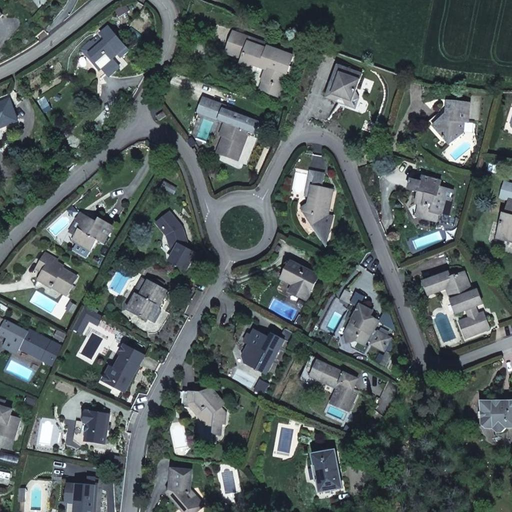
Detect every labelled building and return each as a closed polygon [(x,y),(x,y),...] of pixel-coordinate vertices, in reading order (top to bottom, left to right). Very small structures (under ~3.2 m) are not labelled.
[(106,40),(90,54),(97,62),(92,67),(102,79),(107,74),(110,76),(120,67),(113,59),(118,54),(121,58),(129,51),(114,34),(109,27),(101,34),(106,40)] [(234,32),(226,53),(243,58),(241,63),(253,67),(254,64),(267,68),(262,80),(268,82),(265,90),(279,96),(282,87),(279,86),(284,69),(287,70),(291,57),(267,48),(266,51),(261,49),(262,46),(263,43),(234,32)] [(330,88),(326,98),(336,102),(343,99),(346,106),(360,99),(356,93),(363,74),(338,65),(333,79),(336,85),(330,88)] [(219,120),(223,109),(225,106),(203,98),(198,112),(219,120)] [(356,109),(360,99),(346,106),(356,109)] [(0,103),(0,128),(18,122),(10,100),(0,103)] [(433,126),(450,145),(464,134),(464,123),(468,123),(470,104),(448,102),(447,112),(448,113),(450,115),(445,119),(443,117),(433,126)] [(226,138),(221,154),(237,160),(247,134),(254,137),(261,118),(255,116),(253,121),(223,109),(219,120),(225,122),(220,136),(223,137),(226,138)] [(164,111),(157,117),(160,121),(167,116),(164,111)] [(223,137),(217,153),(221,154),(226,138),(223,137)] [(307,191),(311,193),(313,186),(322,188),(325,175),(311,172),(307,191)] [(420,205),(417,215),(434,220),(435,213),(439,214),(440,214),(444,199),(450,200),(453,191),(440,188),(441,182),(423,177),(422,183),(411,180),(409,190),(419,193),(417,201),(417,202),(417,203),(418,204),(419,204),(420,205)] [(505,184),(503,192),(509,193),(511,185),(505,184)] [(501,198),(510,200),(511,200),(511,185),(509,193),(503,192),(501,198)] [(309,205),(302,209),(313,225),(320,221),(321,223),(319,234),(323,240),(328,241),(333,217),(327,216),(323,208),(328,203),(329,206),(333,190),(322,188),(313,186),(311,193),(309,205)] [(511,200),(510,200),(505,215),(503,215),(499,234),(505,236),(509,242),(511,242),(511,200)] [(81,213),(76,222),(84,226),(82,230),(80,229),(76,235),(73,240),(92,251),(98,241),(103,244),(113,226),(99,218),(97,222),(81,213)] [(174,254),(170,261),(187,270),(196,253),(189,250),(183,227),(170,213),(157,223),(168,236),(170,234),(175,251),(174,254)] [(82,230),(84,226),(76,222),(70,233),(76,235),(80,229),(82,230)] [(45,253),(36,268),(43,273),(38,280),(51,288),(53,284),(68,293),(70,289),(73,290),(75,287),(72,285),(77,277),(62,269),(64,267),(56,262),(54,261),(55,259),(45,253)] [(291,262),(283,279),(294,285),(290,292),(307,300),(319,276),(291,262)] [(429,280),(434,294),(448,289),(451,288),(461,312),(466,310),(470,318),(460,322),(467,338),(490,329),(484,313),(479,315),(476,306),(481,305),(475,291),(473,292),(465,273),(451,278),(449,272),(429,280)] [(137,295),(140,297),(148,282),(142,279),(135,294),(137,295)] [(430,295),(434,294),(429,280),(424,282),(430,295)] [(137,295),(128,310),(148,321),(148,320),(156,306),(159,308),(168,292),(149,281),(148,282),(140,297),(137,295)] [(68,293),(53,284),(51,288),(66,296),(68,293)] [(458,314),(461,312),(451,288),(448,289),(458,314)] [(356,295),(346,290),(341,300),(351,305),(356,295)] [(361,305),(347,331),(351,343),(357,341),(365,345),(367,340),(372,343),(378,332),(375,329),(379,322),(371,317),(367,315),(370,310),(361,305)] [(159,308),(156,306),(148,320),(154,323),(162,309),(159,308)] [(97,325),(102,317),(84,307),(72,329),(81,334),(88,321),(97,325)] [(299,314),(294,323),(298,325),(303,316),(299,314)] [(380,319),(379,322),(375,329),(378,332),(390,338),(396,328),(380,319)] [(7,322),(0,335),(8,339),(15,325),(7,322)] [(8,339),(4,347),(15,353),(19,352),(20,349),(33,356),(36,357),(40,357),(43,358),(52,342),(29,330),(28,332),(15,325),(8,339)] [(243,356),(246,364),(267,375),(285,340),(290,343),(295,333),(285,328),(281,338),(273,334),(270,338),(268,342),(263,339),(265,335),(255,330),(252,336),(249,334),(245,342),(249,344),(243,356)] [(68,336),(57,330),(54,337),(65,343),(68,336)] [(372,343),(372,344),(384,351),(390,338),(378,332),(372,343)] [(63,347),(57,344),(49,360),(54,364),(63,347)] [(120,355),(122,356),(116,369),(114,368),(112,367),(104,382),(125,393),(133,379),(145,355),(125,345),(120,355)] [(383,362),(381,364),(386,367),(393,355),(388,353),(385,357),(386,358),(384,362),(383,362)] [(122,356),(120,355),(114,368),(116,369),(122,356)] [(358,379),(345,373),(318,361),(312,376),(338,388),(331,403),(349,412),(359,391),(354,389),(358,379)] [(270,384),(261,380),(256,390),(265,394),(270,384)] [(184,392),(182,407),(192,408),(195,412),(198,412),(201,413),(200,415),(200,418),(207,426),(210,426),(214,426),(213,430),(213,434),(221,435),(223,424),(225,424),(226,413),(222,408),(226,405),(213,389),(207,394),(207,396),(202,396),(202,394),(190,392),(184,392)] [(0,400),(0,422),(0,423),(0,422),(0,434),(15,439),(21,419),(11,416),(13,410),(4,407),(6,402),(0,400)] [(483,417),(483,424),(487,428),(493,428),(498,432),(503,432),(507,427),(511,427),(511,402),(487,402),(487,405),(485,407),(483,407),(483,413),(485,413),(485,417),(483,417)] [(86,411),(85,423),(89,424),(87,442),(106,445),(110,416),(86,411)] [(318,482),(320,493),(343,489),(336,451),(313,455),(315,466),(314,466),(317,483),(318,482)] [(171,491),(168,493),(184,511),(196,511),(204,506),(191,490),(193,471),(176,470),(173,491),(171,491)] [(68,484),(67,502),(76,503),(75,511),(93,511),(95,486),(68,484)] [(25,490),(19,489),(17,503),(24,504),(25,490)]
